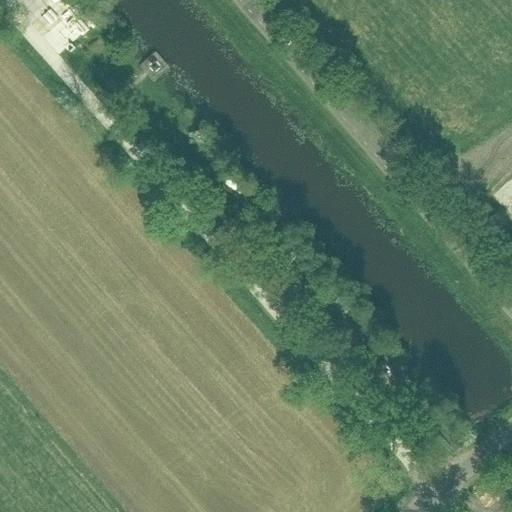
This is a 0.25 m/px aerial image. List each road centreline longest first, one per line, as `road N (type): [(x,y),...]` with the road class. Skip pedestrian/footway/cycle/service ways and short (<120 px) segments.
road 1 (unclassified): [(434,491),(0,0)]
road 2 (tertiary): [(511,305),(241,0)]
